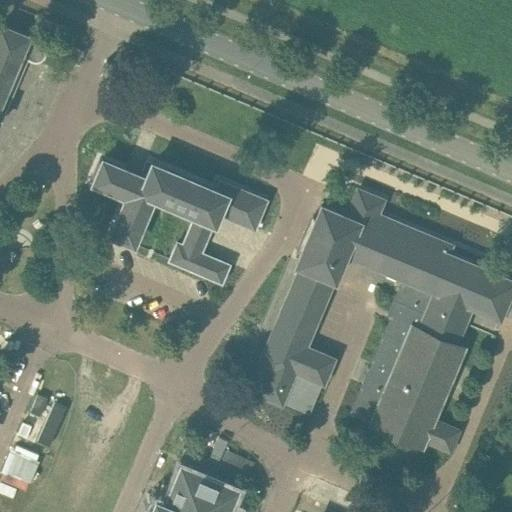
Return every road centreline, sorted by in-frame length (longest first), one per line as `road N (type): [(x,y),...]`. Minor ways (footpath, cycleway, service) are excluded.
road 1 (residential): [(83,91),(280,179),(291,192),(282,233),(178,385)]
road 2 (tertiary): [(118,5),(511,173)]
road 3 (residential): [(291,468),(435,508),(508,343)]
road 4 (residential): [(59,140),(59,293),(45,328)]
road 5 (unknown): [(304,472),(360,331),(357,297)]
road 6 (residential): [(178,385),(45,328)]
road 7 (residential): [(178,385),(291,468)]
road 8 (residential): [(124,511),(178,385)]
